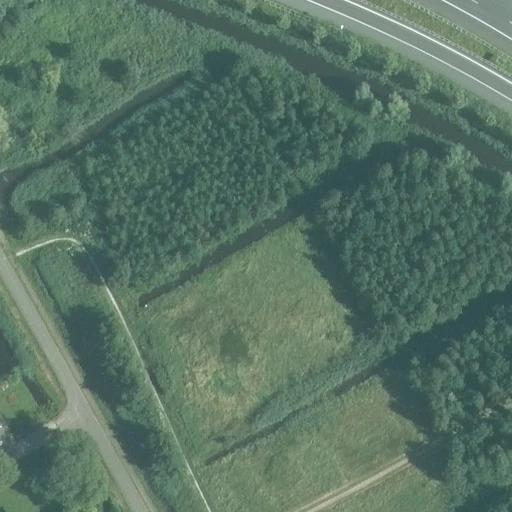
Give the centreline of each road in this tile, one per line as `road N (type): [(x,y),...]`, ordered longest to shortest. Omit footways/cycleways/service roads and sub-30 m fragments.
road 1 (unclassified): [(136,511),(0,265)]
road 2 (unknown): [(318,511),(511,405)]
road 3 (motorway): [(322,0),(511,95)]
